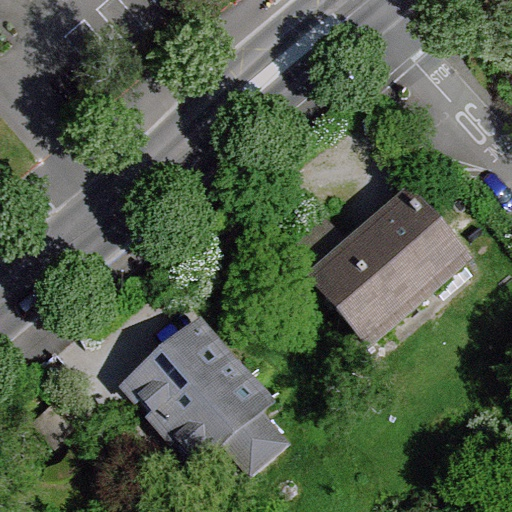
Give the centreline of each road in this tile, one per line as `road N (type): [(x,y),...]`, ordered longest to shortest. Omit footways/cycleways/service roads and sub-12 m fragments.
road 1 (tertiary): [(0,308),(357,1)]
road 2 (residential): [(357,1),(511,167)]
